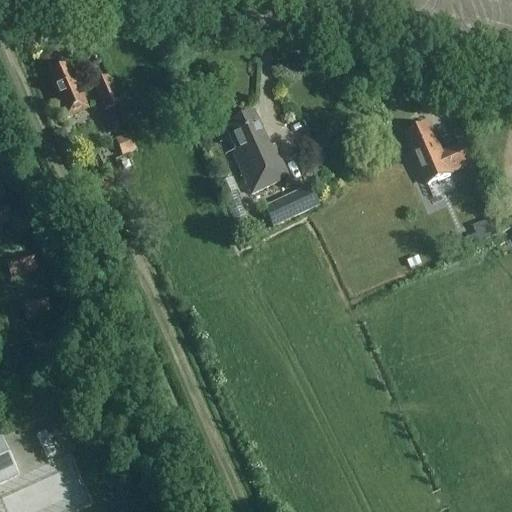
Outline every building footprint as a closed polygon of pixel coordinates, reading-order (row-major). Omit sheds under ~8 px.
[(73,82),(66,67),(47,75),(59,103),(56,104),(63,120),(87,109),(75,81),(73,82)] [(119,107),(108,80),(94,87),(105,113),(119,107)] [(253,115),(224,128),(235,152),(230,154),(250,197),(289,179),(273,146),(269,148),(253,115)] [(428,126),(405,137),(403,138),(426,189),(451,178),(451,176),(475,165),(465,143),(440,154),(428,126)] [(60,152),(71,148),(63,129),(52,134),(60,152)] [(115,143),(122,159),(136,153),(129,137),(115,143)] [(224,178),(213,183),(230,218),(240,213),(224,178)] [(317,206),(309,189),(274,205),(283,222),(317,206)] [(0,207),(0,235),(15,223),(1,206),(0,207)] [(503,234),(497,218),(472,228),(479,244),(503,234)] [(5,262),(10,282),(32,276),(26,256),(5,262)] [(20,305),(27,324),(50,316),(43,297),(20,305)] [(34,343),(31,363),(53,366),(56,346),(34,343)] [(0,435),(0,488),(20,480),(0,435)]
